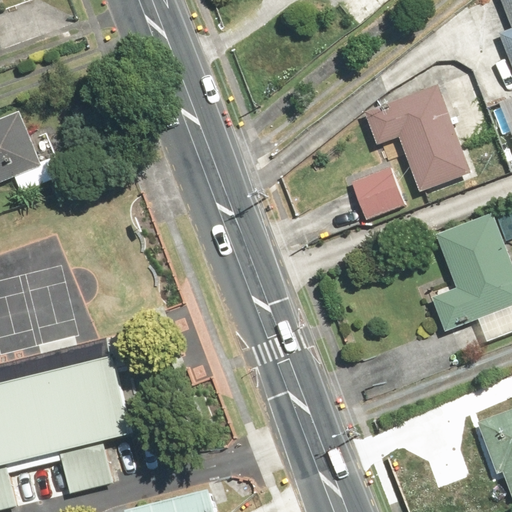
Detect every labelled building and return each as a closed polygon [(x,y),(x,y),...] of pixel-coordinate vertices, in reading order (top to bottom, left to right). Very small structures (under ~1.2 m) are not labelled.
[(477,176),(449,89),(370,114),(382,150),(410,141),(426,192),(477,176)] [(0,187),(49,169),(28,114),(0,124),(0,187)] [(397,168),(357,181),(369,222),(410,210),(397,168)] [(511,211),(442,237),(460,287),(437,295),(451,333),(511,311),(511,250),(510,244),(511,243),(511,211)] [(0,461),(65,445),(74,480),(116,469),(107,435),(143,426),(119,333),(0,362),(0,461)] [(511,416),(487,426),(504,475),(510,473),(511,478),(511,416)] [(11,465),(0,467),(0,499),(19,495),(11,465)] [(199,511),(194,492),(136,508),(137,511),(199,511)]
